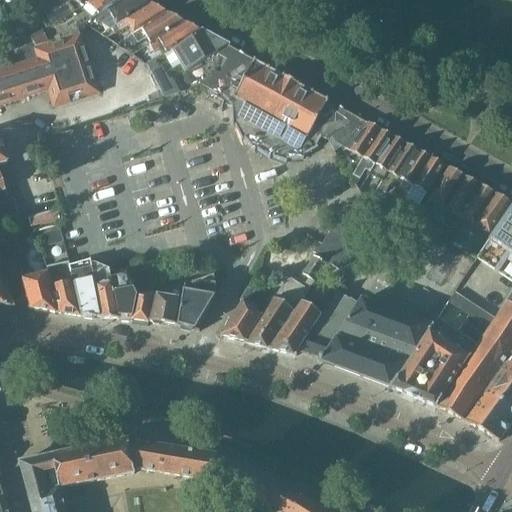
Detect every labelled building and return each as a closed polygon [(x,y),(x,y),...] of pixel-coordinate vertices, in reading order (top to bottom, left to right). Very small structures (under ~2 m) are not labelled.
[(35,0),(32,2),(49,30),(50,29),(57,25),(84,9),(92,0),(35,0)] [(38,36),(33,39),(38,50),(81,36),(78,28),(91,21),(97,17),(125,0),(92,0),(84,9),(57,25),(50,29),(49,30),(38,36)] [(143,0),(125,0),(97,17),(101,23),(112,17),(117,25),(153,5),(143,0)] [(112,29),(101,35),(107,38),(114,34),(115,35),(129,26),(132,31),(131,32),(134,35),(169,14),(153,5),(117,25),(111,29),(112,29)] [(134,35),(129,38),(133,46),(147,38),(150,44),(150,45),(186,23),(169,14),(134,35)] [(150,45),(146,47),(150,54),(154,52),(155,53),(164,49),(167,54),(203,33),(186,23),(150,45)] [(6,32),(0,36),(0,46),(6,56),(20,47),(10,30),(6,32)] [(167,54),(165,55),(174,70),(181,65),(186,73),(202,64),(211,80),(213,78),(214,72),(219,54),(230,47),(203,33),(167,54)] [(0,107),(63,87),(69,104),(100,94),(81,36),(38,50),(35,51),(38,59),(0,71),(0,107)] [(211,80),(203,87),(208,90),(210,91),(217,95),(215,98),(223,103),(221,112),(222,113),(224,106),(232,108),(233,124),(233,127),(234,127),(234,126),(235,126),(242,141),(244,141),(243,140),(244,140),(255,153),(256,152),(256,151),(257,151),(270,160),(271,159),(271,158),(287,164),(287,162),(287,161),(304,160),(304,159),(303,159),(303,158),(319,149),(318,147),(317,148),(317,147),(322,138),(326,141),(328,140),(360,120),(346,112),(345,113),(336,108),(336,107),(328,102),(328,101),(307,90),(230,47),(219,54),(214,72),(213,78),(211,80)] [(155,62),(147,66),(158,87),(169,81),(161,67),(159,68),(155,62)] [(368,125),(332,147),(335,152),(342,147),(363,158),(379,130),(369,124),(368,125)] [(363,158),(351,179),(356,187),(366,170),(371,173),(392,137),(379,130),(363,158)] [(392,137),(371,173),(384,181),(405,144),(392,137)] [(0,141),(0,283),(7,307),(16,308),(16,306),(13,305),(8,288),(0,260),(0,227),(20,222),(14,201),(8,203),(6,196),(7,196),(1,175),(0,175),(0,166),(7,164),(0,141)] [(384,181),(379,190),(385,193),(390,186),(396,189),(401,180),(418,152),(405,144),(384,181)] [(401,180),(396,189),(401,192),(405,195),(403,198),(406,200),(414,187),(431,159),(418,152),(401,180)] [(431,159),(414,187),(426,195),(444,166),(431,159)] [(435,206),(423,227),(433,232),(464,178),(450,169),(430,200),(438,205),(436,207),(435,206)] [(464,178),(433,232),(441,237),(453,217),(451,216),(453,213),(460,217),(478,185),(464,178)] [(20,202),(59,193),(56,184),(18,192),(20,202)] [(464,223),(453,243),(462,248),(493,193),(478,185),(460,217),(468,222),(466,224),(464,223)] [(368,193),(364,199),(367,203),(373,197),(368,193)] [(493,193),(462,248),(471,254),(482,233),(481,232),(482,230),(490,234),(511,203),(493,193)] [(373,197),(367,203),(376,217),(376,218),(384,206),(373,197)] [(391,211),(389,215),(394,213),(417,208),(406,200),(401,203),(391,211)] [(384,206),(376,218),(389,215),(391,211),(384,206)] [(511,208),(490,242),(509,255),(511,250),(511,208)] [(57,211),(29,219),(31,227),(60,219),(57,211)] [(329,234),(322,246),(337,256),(332,266),(341,271),(351,266),(343,242),(344,242),(357,238),(353,226),(353,225),(337,230),(329,233),(329,234)] [(289,279),(247,344),(270,351),(301,305),(300,305),(327,265),(328,263),(332,266),(337,256),(322,246),(319,244),(313,254),(316,256),(303,276),(310,280),(304,289),(289,279)] [(490,295),(506,263),(476,249),(461,281),(490,295)] [(91,261),(70,267),(82,317),(102,319),(92,265),(91,261)] [(69,263),(47,268),(48,273),(59,314),(82,317),(70,267),(69,263)] [(95,264),(92,265),(102,319),(108,320),(120,320),(113,282),(112,279),(111,273),(110,271),(95,264)] [(47,274),(23,280),(31,308),(29,308),(29,310),(58,314),(47,274)] [(126,275),(112,279),(113,282),(120,320),(133,321),(138,298),(126,275)] [(185,286),(178,327),(190,330),(200,332),(200,331),(197,330),(217,296),(217,295),(215,276),(185,286)] [(155,297),(150,323),(171,326),(176,327),(178,327),(185,286),(155,297)] [(217,336),(217,337),(221,338),(245,344),(263,317),(247,306),(253,297),(256,293),(255,293),(258,289),(253,287),(251,290),(250,290),(249,289),(241,301),(243,303),(221,337),(217,336)] [(455,294),(449,304),(456,308),(462,298),(455,294)] [(321,319),(300,352),(301,352),(320,359),(319,362),(323,363),(323,364),(393,389),(430,333),(433,329),(362,302),(359,308),(338,295),(337,295),(321,319)] [(138,298),(133,321),(138,321),(138,325),(137,326),(148,328),(150,323),(155,297),(138,298)] [(462,298),(456,308),(462,312),(468,303),(462,298)] [(468,303),(462,312),(469,316),(475,307),(468,303)] [(478,346),(436,409),(465,423),(494,384),(511,360),(511,359),(511,307),(506,304),(478,346)] [(302,306),(271,351),(295,356),(297,357),(301,352),(300,352),(321,319),(302,306)] [(475,307),(469,316),(475,320),(481,311),(475,307)] [(481,311),(475,320),(482,324),(488,315),(481,311)] [(488,315),(482,324),(489,329),(495,319),(488,315)] [(393,389),(393,390),(414,400),(459,333),(438,320),(433,329),(430,333),(393,389)] [(459,333),(414,400),(436,409),(478,346),(459,333)] [(494,384),(465,423),(499,443),(511,425),(511,360),(494,384)] [(218,456),(128,442),(21,464),(30,502),(31,501),(33,511),(65,511),(60,490),(135,474),(134,470),(214,483),(233,488),(280,511),(292,493),(241,466),(218,456)] [(292,511),(322,511),(301,499),(292,511)]
